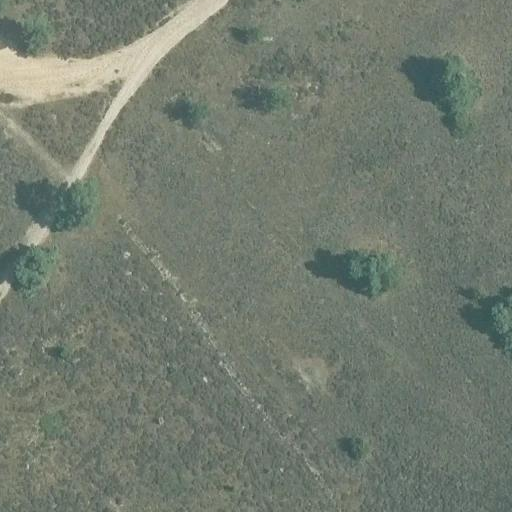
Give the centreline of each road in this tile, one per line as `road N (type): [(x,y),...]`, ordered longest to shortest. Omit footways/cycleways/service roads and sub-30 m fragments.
road 1 (track): [(165,33),(0,289)]
road 2 (track): [(211,0),(120,60),(82,73),(0,75)]
